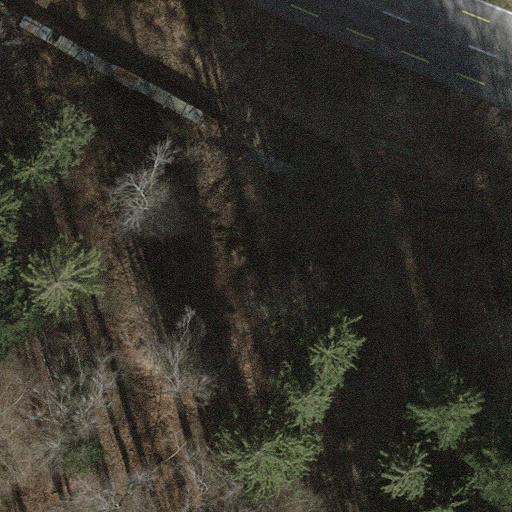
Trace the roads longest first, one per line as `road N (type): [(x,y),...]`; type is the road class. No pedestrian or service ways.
road 1 (track): [(61,0),(327,174),(469,223),(511,229)]
road 2 (tertiary): [(380,0),(511,53)]
